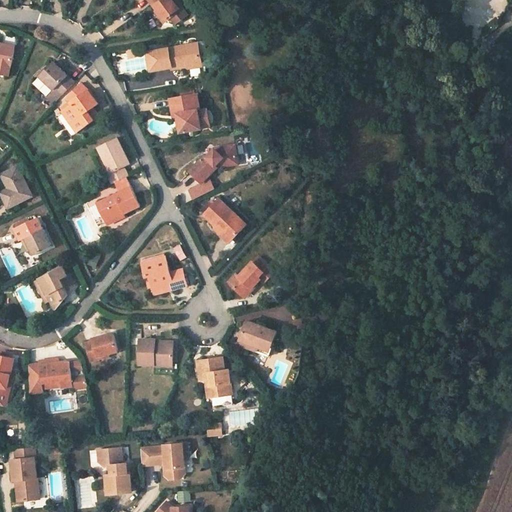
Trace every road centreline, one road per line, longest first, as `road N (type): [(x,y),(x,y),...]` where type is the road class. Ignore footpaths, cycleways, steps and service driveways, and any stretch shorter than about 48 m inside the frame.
road 1 (residential): [(0,21),(40,20),(78,33),(101,59),(173,204)]
road 2 (residential): [(0,334),(40,345),(63,335),(173,204)]
road 3 (residential): [(173,204),(219,295),(212,319)]
